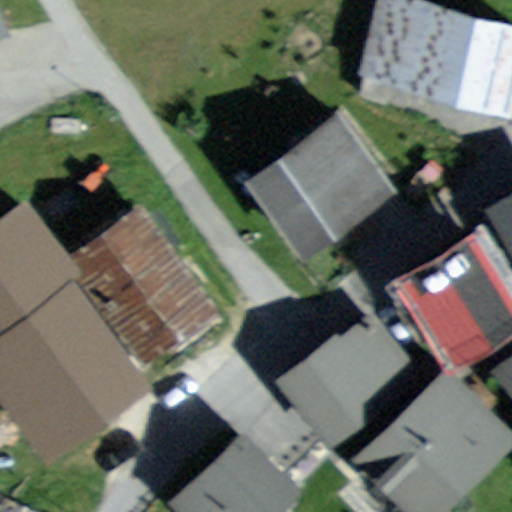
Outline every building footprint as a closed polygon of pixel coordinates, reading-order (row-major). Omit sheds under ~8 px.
[(511,29),(511,18),(434,0),(382,0),(364,78),(494,108),(511,29)] [(337,115),(251,182),(304,251),(334,227),(390,184),(337,115)] [(511,203),(500,210),(511,230),(511,203)] [(0,340),(0,370),(53,441),(147,371),(133,352),(24,206),(0,224),(0,327),(6,336),(0,340)] [(75,261),(146,355),(201,314),(209,308),(138,214),(75,261)] [(511,280),(485,234),(418,272),(461,346),(511,316),(511,280)] [(369,314),(289,381),(335,436),(405,377),(415,368),(369,314)] [(443,379),(365,444),(422,511),(424,511),(511,438),(511,433),(457,368),(443,379)] [(243,440),(180,497),(193,511),(262,511),(269,507),(288,490),(243,440)]
